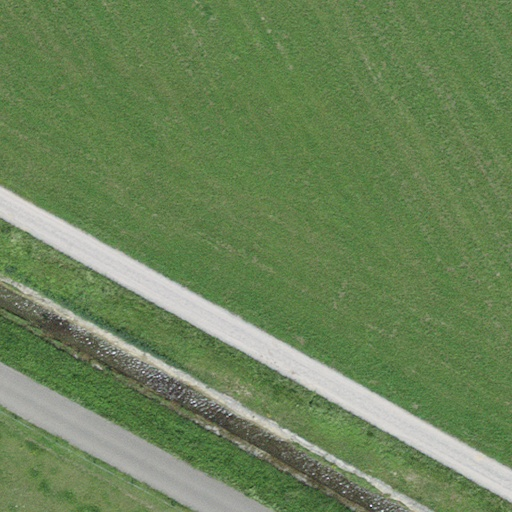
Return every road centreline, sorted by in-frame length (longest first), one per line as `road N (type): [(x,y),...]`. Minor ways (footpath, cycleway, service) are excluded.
road 1 (track): [(511,476),(0,197)]
road 2 (unclassified): [(239,511),(0,383)]
